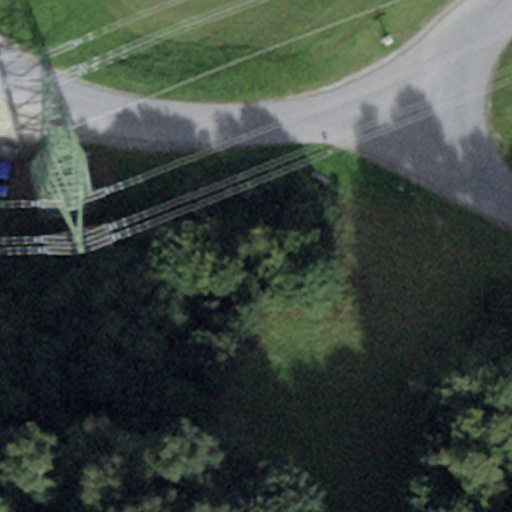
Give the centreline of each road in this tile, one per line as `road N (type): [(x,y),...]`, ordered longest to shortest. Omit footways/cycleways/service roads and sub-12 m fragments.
road 1 (unclassified): [(0,67),(81,108),(139,123),(417,132)]
road 2 (tertiary): [(417,132),(471,40),(509,0)]
